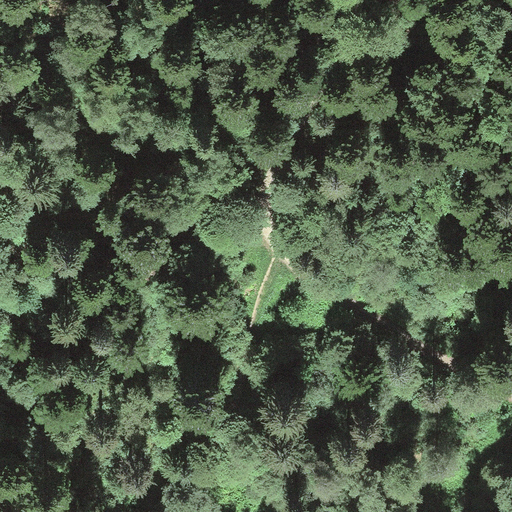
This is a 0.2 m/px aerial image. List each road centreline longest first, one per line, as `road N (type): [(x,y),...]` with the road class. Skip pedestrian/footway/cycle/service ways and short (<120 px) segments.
road 1 (track): [(501,387),(384,332),(320,289),(269,234)]
road 2 (track): [(352,0),(326,68),(274,159),(269,234)]
